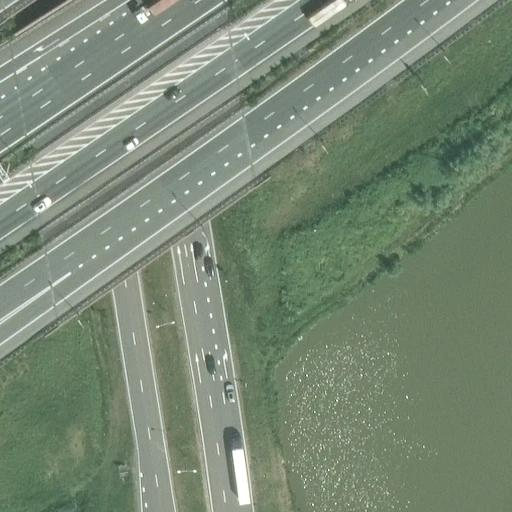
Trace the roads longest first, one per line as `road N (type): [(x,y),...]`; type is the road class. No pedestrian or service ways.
road 1 (secondary): [(75,0),(158,511)]
road 2 (trunk): [(231,511),(149,0)]
road 3 (motorway): [(45,269),(422,0)]
road 4 (motorway): [(0,220),(320,0)]
road 5 (motorway): [(170,0),(0,115)]
